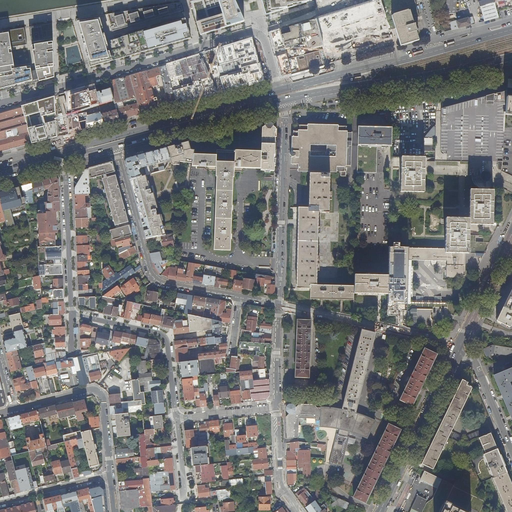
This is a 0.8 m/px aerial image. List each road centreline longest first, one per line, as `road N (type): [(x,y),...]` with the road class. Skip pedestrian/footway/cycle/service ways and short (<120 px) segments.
road 1 (primary): [(511,28),(193,120)]
road 2 (residential): [(0,103),(259,28)]
road 3 (unclassified): [(240,296),(165,284),(150,274),(113,141)]
road 4 (primary): [(285,99),(511,56)]
road 5 (residential): [(279,303),(285,99)]
road 6 (unclassified): [(461,347),(279,303)]
road 7 (tertiary): [(461,347),(380,511)]
road 8 (residential): [(71,314),(164,337),(175,418)]
road 9 (residential): [(13,409),(99,392),(110,476)]
road 10 (residential): [(65,154),(71,314)]
road 11 (residential): [(511,455),(461,347)]
